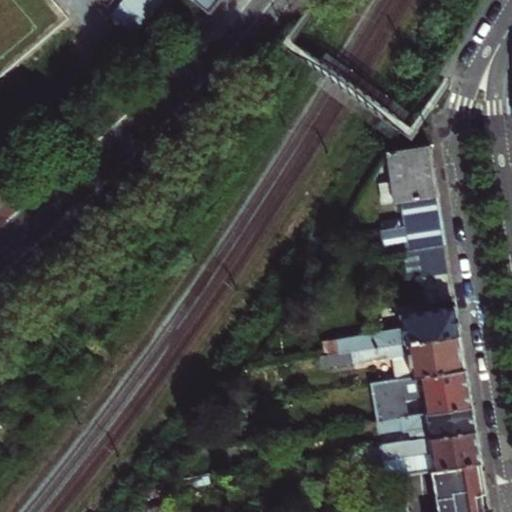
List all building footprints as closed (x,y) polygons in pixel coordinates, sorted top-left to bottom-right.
[(165,0),(127,0),(115,16),(139,35),(167,1),(165,0)] [(197,0),(211,11),(219,0),(197,0)] [(378,205),(399,202),(439,195),(435,173),(430,144),(387,151),(392,183),(375,185),(378,205)] [(399,202),(404,226),(443,220),(441,208),(439,195),(399,202)] [(443,220),(404,226),(380,230),(384,254),(404,251),(447,244),(445,234),(443,220)] [(447,244),(404,251),(406,264),(449,258),(447,244)] [(449,258),(406,264),(408,278),(420,276),(451,271),(449,258)] [(420,276),(422,289),(453,284),(451,271),(420,276)] [(453,284),(422,289),(424,303),(455,298),(453,284)] [(352,350),(461,333),(459,321),(457,306),(403,315),(405,328),(337,339),(340,352),(352,350)] [(411,359),(414,377),(467,369),(464,351),(461,333),(352,350),(340,352),(329,354),(327,354),(329,364),(353,360),(354,363),(404,355),(411,359)] [(326,341),(329,354),(340,352),(337,339),(326,341)] [(428,413),(473,406),(470,388),(467,369),(414,377),(377,383),(379,396),(425,390),(428,413)] [(411,441),(477,430),(475,420),(473,406),(428,413),(361,424),(363,437),(402,430),(403,432),(409,431),(411,441)] [(433,469),(482,461),(480,447),(477,430),(411,441),(350,451),(352,463),(369,460),(370,464),(383,461),(414,456),(417,472),(433,469)] [(414,456),(383,461),(386,477),(417,472),(414,456)] [(482,463),(482,461),(433,469),(440,511),(490,511),(487,511),(486,511),(485,503),(483,492),(487,492),(483,468),(482,463)]
